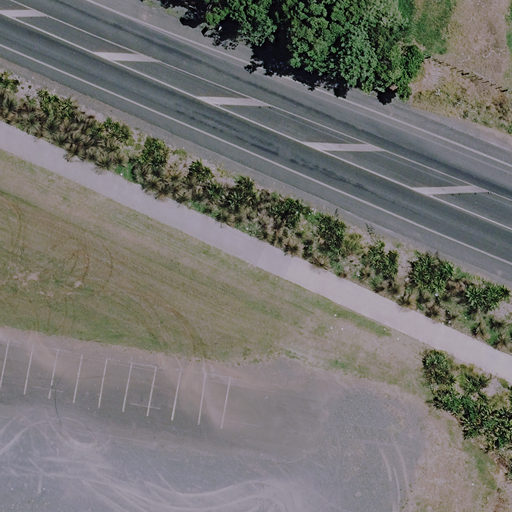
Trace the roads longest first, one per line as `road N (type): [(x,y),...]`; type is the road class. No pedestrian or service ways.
road 1 (tertiary): [(511,227),(0,9)]
road 2 (residential): [(263,433),(0,385)]
